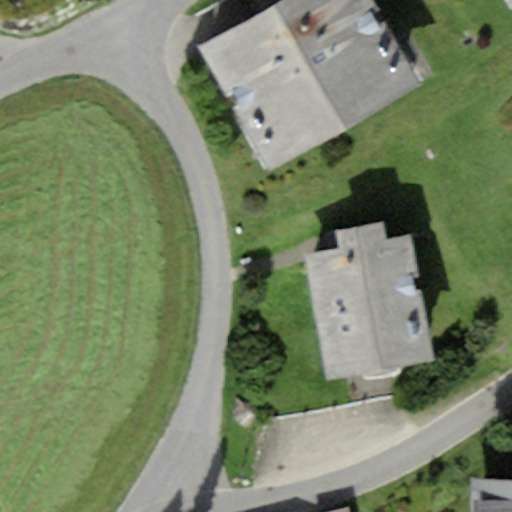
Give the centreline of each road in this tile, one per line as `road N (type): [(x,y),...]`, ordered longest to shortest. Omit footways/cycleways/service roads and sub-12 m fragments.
road 1 (residential): [(124,18),(204,175),(221,251),(220,330),(204,408),(154,508)]
road 2 (residential): [(154,508),(283,503),(333,492),(511,401)]
road 3 (residential): [(124,18),(0,75)]
